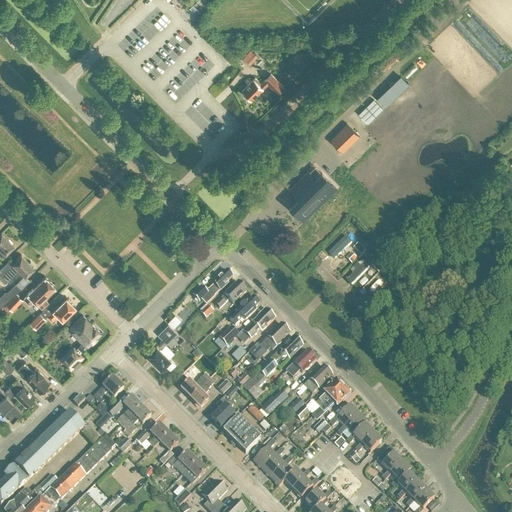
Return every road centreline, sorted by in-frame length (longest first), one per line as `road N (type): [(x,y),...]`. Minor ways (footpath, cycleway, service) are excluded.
road 1 (unclassified): [(219,245),(0,19)]
road 2 (unclassified): [(432,468),(219,245)]
road 3 (residential): [(274,511),(113,350)]
road 4 (residential): [(130,334),(0,201)]
road 5 (unclassified): [(0,461),(113,350)]
road 6 (unclassified): [(432,468),(473,421),(511,339)]
road 7 (unclassified): [(130,334),(219,245)]
